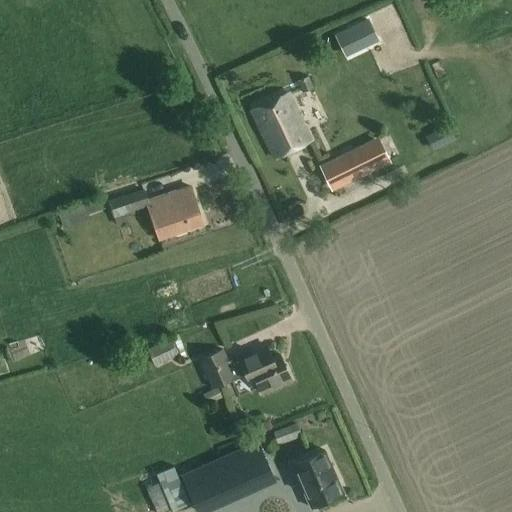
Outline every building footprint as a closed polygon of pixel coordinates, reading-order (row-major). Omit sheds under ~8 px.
[(310,76),(299,80),(303,92),(314,89),(310,76)] [(311,140),(289,92),(251,110),(274,157),(311,140)] [(332,186),(386,159),(377,140),(322,167),(332,186)] [(166,195),(147,202),(143,190),(108,201),(114,217),(148,205),(159,239),(203,224),(190,187),(177,192),(178,196),(168,200),(166,195)] [(105,208),(102,198),(85,204),(88,213),(105,208)] [(233,340),(240,355),(269,342),(262,327),(233,340)] [(177,355),(170,340),(148,350),(154,364),(177,355)] [(235,378),(246,373),(248,377),(254,374),(262,392),(291,379),(280,354),(272,358),(266,344),(238,357),(240,360),(229,364),(222,349),(199,359),(212,388),(235,378)] [(278,442),(300,434),(297,424),(274,432),(278,442)] [(257,442),(183,475),(199,511),(273,478),(257,442)] [(292,464),(311,507),(344,492),(325,450),(292,464)] [(172,511),(189,503),(173,467),(156,474),(172,511)] [(263,511),(296,511),(287,492),(260,504),(263,511)] [(259,511),(256,501),(224,511),(259,511)]
